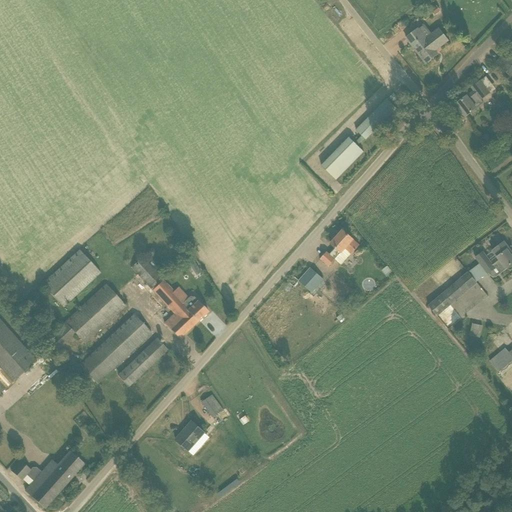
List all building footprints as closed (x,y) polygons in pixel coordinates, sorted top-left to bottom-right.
[(406,39),(410,44),(426,64),(438,55),(435,51),(448,41),(439,29),(431,35),(432,35),(426,40),(418,29),(406,39)] [(511,46),(496,63),(511,78),(511,46)] [(490,93),(488,91),(481,81),(472,88),(474,91),(457,104),(462,110),(460,111),(461,114),(462,116),(464,117),(466,116),(467,116),(484,103),(481,100),(490,93)] [(397,109),(396,108),(388,100),(383,104),(392,113),(397,109)] [(489,145),(493,142),(487,135),(483,138),(489,145)] [(364,139),(361,136),(355,142),(351,138),(341,149),(340,149),(322,167),(336,181),(364,152),(358,146),(364,139)] [(335,260),(337,258),(345,249),(351,255),(359,246),(343,231),(331,244),(335,248),(329,255),(326,252),(320,259),(329,267),(335,260)] [(497,267),(501,272),(501,273),(506,269),(511,264),(511,256),(507,250),(509,249),(504,242),(492,251),(497,257),(490,262),(483,252),(476,258),(488,274),(497,267)] [(42,284),(43,285),(63,307),(101,273),(79,249),(42,284)] [(179,339),(199,321),(208,312),(194,297),(190,297),(184,303),(163,280),(142,257),(131,268),(152,290),(174,314),(165,324),(179,339)] [(311,269),(299,282),(313,295),(325,282),(311,269)] [(429,306),(437,316),(477,283),(468,273),(429,306)] [(106,285),(65,323),(84,344),(126,306),(106,285)] [(152,333),(134,315),(80,366),(97,384),(152,333)] [(0,393),(4,390),(37,361),(0,319),(0,393)] [(470,335),(480,337),(483,325),(472,323),(470,335)] [(168,350),(157,339),(118,376),(129,387),(168,350)] [(511,367),(511,356),(509,353),(505,348),(501,352),(490,361),(502,375),(502,376),(511,367)] [(220,413),(223,410),(213,395),(202,402),(213,418),(220,413)] [(192,422),(186,429),(187,430),(177,441),(176,440),(188,451),(205,433),(192,422)] [(52,461),(25,491),(44,508),(83,464),(70,452),(58,466),(52,461)] [(21,481),(28,473),(31,470),(21,461),(11,471),(21,481)]
